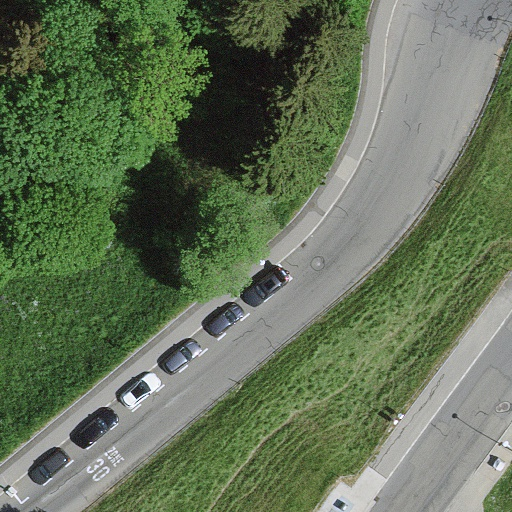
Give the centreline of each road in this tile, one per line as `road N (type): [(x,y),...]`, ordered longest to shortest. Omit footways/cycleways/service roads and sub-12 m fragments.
road 1 (residential): [(29,511),(351,236),(411,137),(459,0)]
road 2 (residential): [(511,373),(409,511)]
